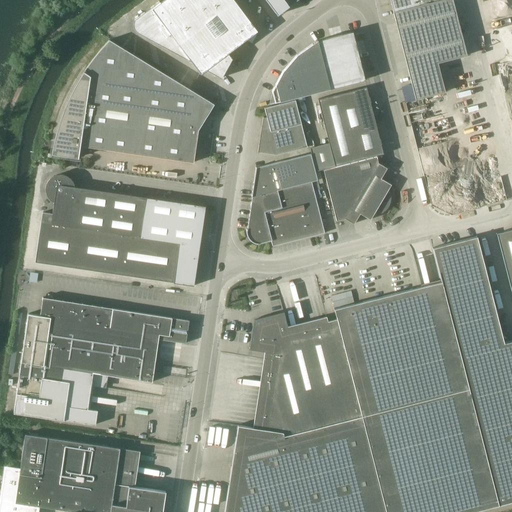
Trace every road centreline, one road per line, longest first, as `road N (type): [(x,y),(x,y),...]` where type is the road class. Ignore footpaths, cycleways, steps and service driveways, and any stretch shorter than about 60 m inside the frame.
road 1 (unclassified): [(220,262),(249,92),(280,43),(338,0)]
road 2 (unclassified): [(182,511),(220,262)]
road 3 (unclassified): [(406,228),(416,198),(364,0)]
road 4 (unclassified): [(220,262),(274,267),(406,228)]
road 5 (unknown): [(229,198),(69,169)]
